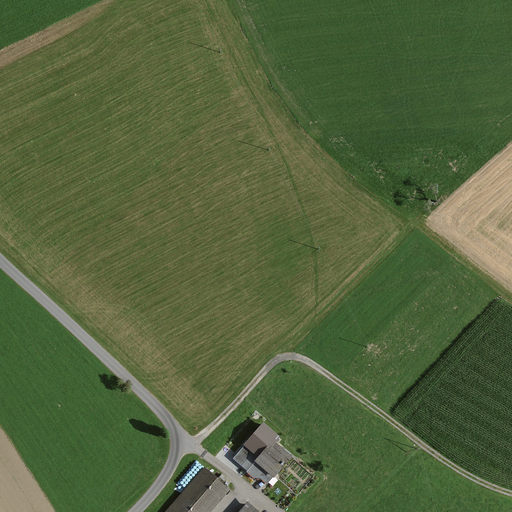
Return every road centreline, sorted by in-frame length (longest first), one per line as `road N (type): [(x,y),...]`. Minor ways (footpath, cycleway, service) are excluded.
road 1 (track): [(192,448),(271,366),(294,359),(438,459),(511,493)]
road 2 (unclassified): [(135,511),(171,465),(173,427),(0,259)]
road 3 (track): [(276,511),(203,452),(177,443)]
